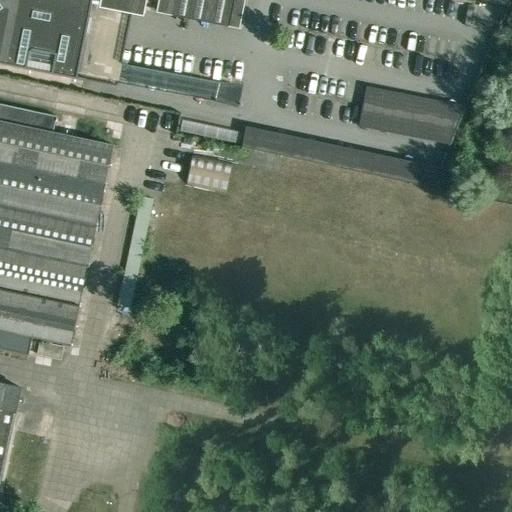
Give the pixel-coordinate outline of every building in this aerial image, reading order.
[(0,0),(0,63),(84,80),(117,87),(132,14),(143,16),(146,0),(0,0)] [(229,27),(234,0),(168,0),(166,15),(229,27)] [(366,85),(358,127),(448,146),(464,106),(366,85)] [(0,122),(53,133),(56,117),(0,104),(0,122)] [(53,133),(0,122),(0,348),(28,355),(32,338),(70,347),(113,146),(53,133)] [(430,188),(439,168),(246,126),(241,147),(430,188)] [(232,164),(193,156),(186,185),(225,194),(232,164)] [(40,344),(37,357),(61,362),(63,349),(40,344)] [(0,511),(0,487),(12,431),(21,389),(0,384),(0,511)]
